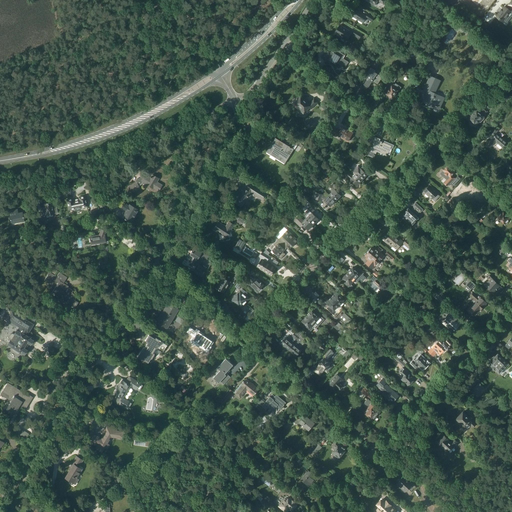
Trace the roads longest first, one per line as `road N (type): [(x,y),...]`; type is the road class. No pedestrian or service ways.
road 1 (residential): [(244,337),(431,140)]
road 2 (unclassified): [(0,196),(115,162),(234,99)]
road 3 (secondary): [(151,259),(19,474)]
road 4 (primary): [(10,159),(135,125),(220,75)]
road 5 (primary): [(215,68),(98,132),(10,159)]
road 6 (residential): [(378,449),(511,306)]
road 7 (secondary): [(234,99),(234,127),(151,259)]
road 8 (residential): [(431,140),(348,100),(283,42)]
road 9 (residential): [(378,449),(244,337)]
road 10 (residential): [(244,337),(151,259)]
